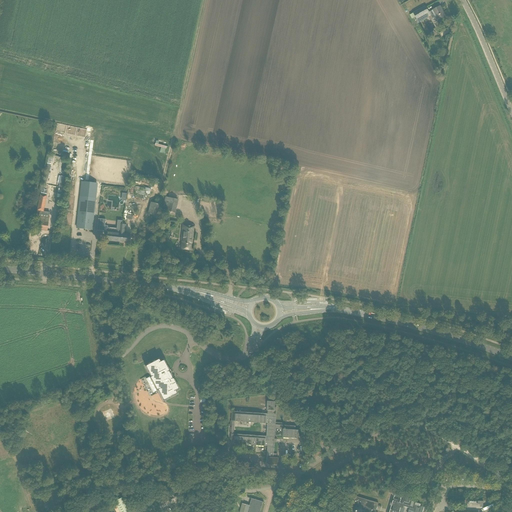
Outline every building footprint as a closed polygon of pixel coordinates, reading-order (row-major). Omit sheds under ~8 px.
[(413,13),(410,15),(412,19),(415,17),(418,23),(428,18),(427,15),(429,13),(429,12),(425,6),(413,13)] [(432,10),(429,12),(431,16),(433,19),(436,17),(438,20),(441,18),(445,16),(440,6),(435,9),(432,10)] [(40,194),(35,218),(39,219),(38,225),(38,230),(47,231),(47,226),(49,212),(43,211),(46,196),(40,194)] [(162,210),(175,213),(178,200),(165,197),(162,210)] [(148,214),(156,216),(159,201),(154,200),(154,203),(150,202),(148,214)] [(92,230),(94,209),(79,208),(76,228),(92,230)] [(105,239),(105,241),(120,242),(121,233),(120,233),(122,224),(122,221),(117,220),(116,229),(118,229),(117,233),(106,232),(105,239)] [(121,233),(120,242),(129,243),(129,238),(129,234),(124,234),(124,230),(125,230),(125,225),(122,224),(120,233),(121,233)] [(181,241),(183,241),(182,249),(190,250),(191,242),(190,242),(190,240),(192,240),(193,232),(192,232),(193,226),(183,225),(181,241)] [(163,401),(177,394),(176,391),(179,389),(173,379),(174,378),(170,369),(169,370),(163,359),(160,361),(159,359),(145,366),(150,377),(149,377),(156,391),(157,390),(163,401)] [(268,465),(278,465),(278,458),(276,458),(273,457),(274,453),(275,435),(282,436),(282,438),(298,439),(298,430),(295,430),(295,426),(276,425),(277,402),(275,402),(267,401),(267,411),(268,411),(267,414),(232,411),(231,421),(235,421),(266,424),(266,423),(267,423),(266,436),(231,434),(230,440),(233,440),(233,444),(265,446),(267,446),(266,464),(268,464),(268,465)] [(396,511),(397,511),(399,511),(400,508),(403,508),(403,506),(409,508),(408,511),(422,511),(424,507),(420,506),(420,504),(412,501),(413,497),(398,492),(396,497),(398,498),(398,500),(396,500),(396,501),(393,500),(391,505),(392,505),(394,506),(392,510),(390,509),(389,511),(396,511)] [(283,498),(284,501),(286,503),(290,502),(291,500),(291,496),(288,494),(285,495),(283,498)] [(375,511),(376,511),(378,503),(356,497),(356,499),(351,498),(350,502),(358,504),(358,505),(357,505),(356,505),(355,505),(354,506),(353,506),(352,507),(352,508),(351,509),(351,510),(351,511),(350,511),(375,511)] [(259,511),(263,502),(251,498),(249,505),(246,504),(243,511),(259,511)]
